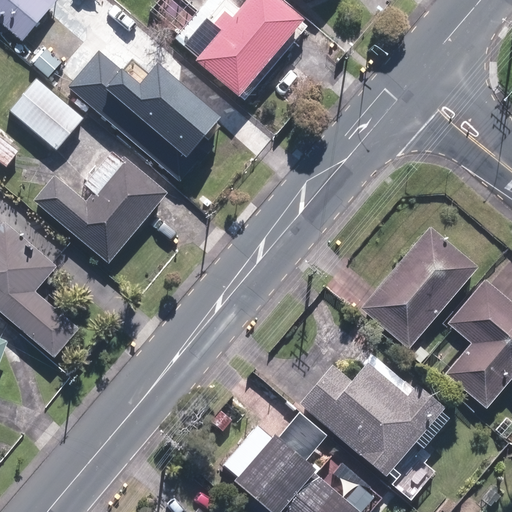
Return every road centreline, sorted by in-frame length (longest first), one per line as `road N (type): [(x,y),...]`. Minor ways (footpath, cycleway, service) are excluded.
road 1 (secondary): [(47,511),(398,96)]
road 2 (tertiary): [(423,67),(482,118),(495,158)]
